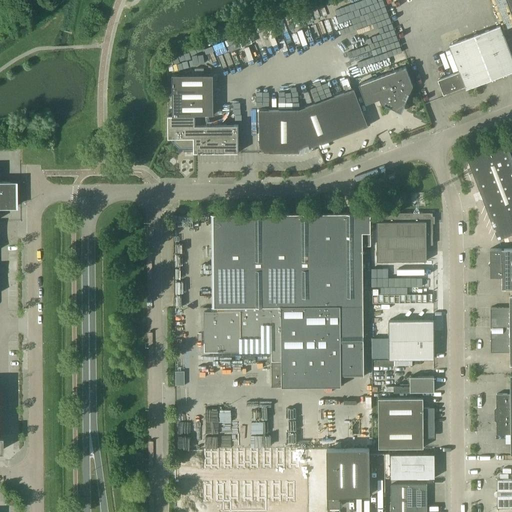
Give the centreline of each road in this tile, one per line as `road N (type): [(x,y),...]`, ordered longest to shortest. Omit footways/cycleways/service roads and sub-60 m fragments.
road 1 (unclassified): [(458,511),(455,214),(429,143)]
road 2 (unclassified): [(155,511),(156,194)]
road 3 (unclassified): [(156,194),(296,191),(429,143)]
road 4 (unclassified): [(89,425),(88,212),(103,195)]
road 5 (unknown): [(254,192),(248,81),(278,57),(347,32)]
road 6 (residential): [(33,329),(33,209),(40,198),(103,195)]
road 7 (residential): [(35,473),(33,329)]
